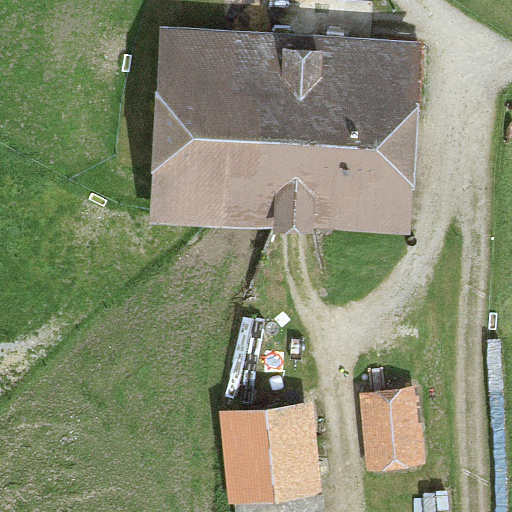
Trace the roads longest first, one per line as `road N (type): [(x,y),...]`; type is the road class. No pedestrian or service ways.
road 1 (track): [(466,154),(477,261),(474,511)]
road 2 (track): [(322,367),(372,325),(466,154),(467,57)]
